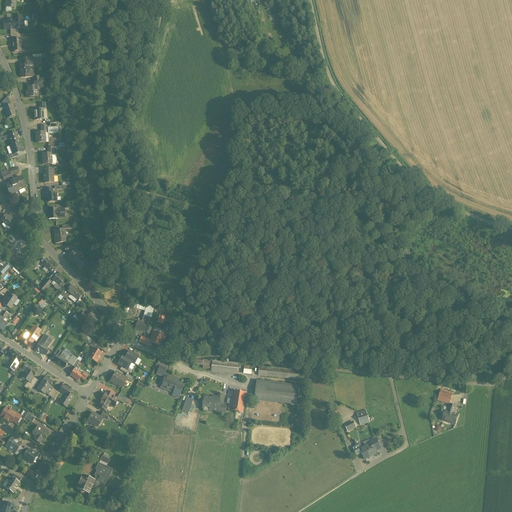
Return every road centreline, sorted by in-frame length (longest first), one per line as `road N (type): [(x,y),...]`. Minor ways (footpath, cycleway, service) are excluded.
road 1 (unclassified): [(511,228),(457,209),(405,171),(332,84),(309,0)]
road 2 (residential): [(390,376),(167,358),(118,339)]
road 3 (residential): [(33,229),(30,148),(4,59)]
road 4 (residential): [(118,339),(118,319),(33,229)]
road 5 (residential): [(390,376),(406,442),(358,474)]
